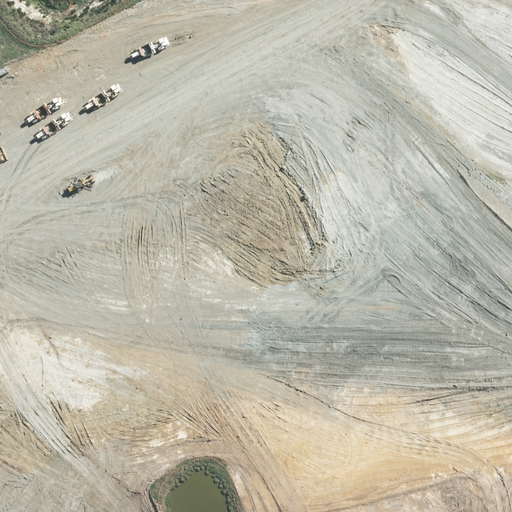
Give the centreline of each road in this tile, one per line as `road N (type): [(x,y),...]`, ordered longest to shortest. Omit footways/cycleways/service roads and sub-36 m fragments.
road 1 (unknown): [(0,12),(52,9),(326,166),(367,210)]
road 2 (residential): [(128,476),(423,378)]
road 3 (residential): [(367,210),(423,378)]
road 4 (residential): [(128,476),(64,322)]
road 5 (unknown): [(64,322),(0,185)]
